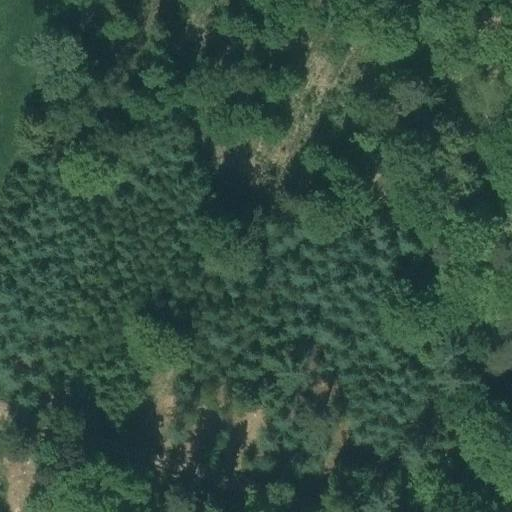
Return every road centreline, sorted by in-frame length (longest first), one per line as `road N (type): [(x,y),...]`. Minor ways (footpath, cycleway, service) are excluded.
road 1 (unclassified): [(362,511),(511,201)]
road 2 (unclassified): [(0,414),(311,511)]
road 3 (unclassified): [(416,0),(511,190)]
